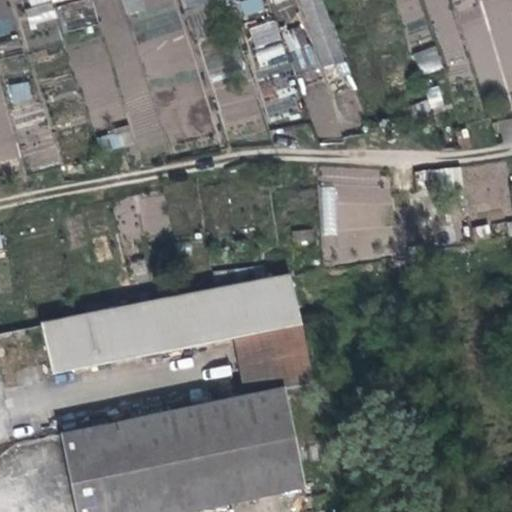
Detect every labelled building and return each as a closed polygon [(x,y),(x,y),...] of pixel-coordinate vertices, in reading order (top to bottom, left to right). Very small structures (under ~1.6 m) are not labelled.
[(23,0),(29,30),(97,16),(102,40),(71,47),(89,132),(100,98),(115,95),(114,88),(139,96),(146,95),(138,55),(168,49),(165,35),(185,31),(186,40),(208,35),(202,5),(222,12),(219,0),(23,0)] [(231,0),(237,17),(264,8),(261,0),(231,0)] [(296,0),(319,68),(344,60),(324,0),(296,0)] [(483,99),(511,90),(511,0),(469,0),(449,6),(447,0),(397,0),(404,23),(431,16),(449,77),(474,70),(483,99)] [(275,20),(247,27),(265,105),(295,98),(289,73),(313,68),(303,27),(283,32),(285,41),(280,42),(275,20)] [(435,45),(413,53),(422,75),(444,67),(435,45)] [(7,85),(12,104),(32,99),(28,81),(7,85)] [(97,136),(103,153),(133,142),(127,125),(97,136)] [(418,169),(419,190),(462,188),(461,168),(418,169)] [(338,234),(335,186),(320,187),(322,235),(338,234)] [(299,325),(288,280),(157,305),(166,351),(299,325)] [(54,372),(166,351),(157,305),(44,326),(54,372)] [(282,389),(60,433),(77,511),(183,511),(303,487),(282,389)]
